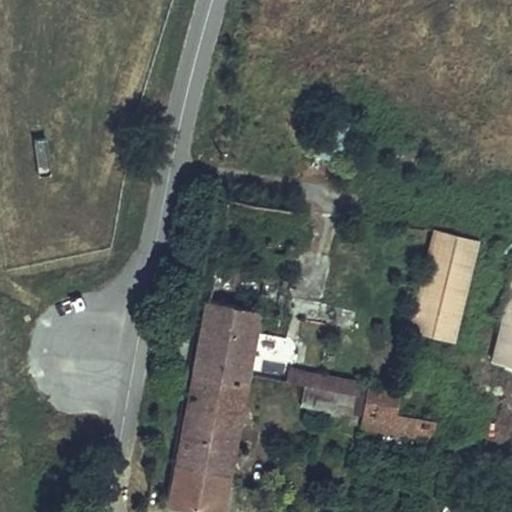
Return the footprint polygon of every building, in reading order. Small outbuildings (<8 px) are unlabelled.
[(322,114),(314,153),(346,159),(353,120),(322,114)] [(473,238),(429,228),(406,329),(450,339),(473,238)] [(511,254),(488,358),(511,363),(511,254)] [(260,306),(209,296),(170,502),(221,511),(260,306)] [(305,382),(358,392),(361,380),(288,367),(286,379),(305,382)] [(355,412),(363,413),(368,382),(361,380),(358,392),(355,412)] [(301,402),(355,412),(358,392),(305,382),(301,402)] [(396,386),(368,382),(363,413),(361,426),(433,438),(436,418),(392,410),(396,386)]
